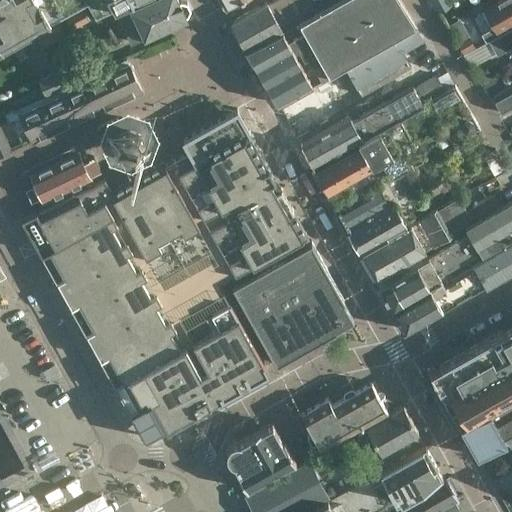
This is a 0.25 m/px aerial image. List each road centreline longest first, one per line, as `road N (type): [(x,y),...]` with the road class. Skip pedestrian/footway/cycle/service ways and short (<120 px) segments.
road 1 (residential): [(189,447),(321,372),(408,351),(511,296)]
road 2 (residential): [(0,245),(135,462),(189,447)]
road 3 (residential): [(511,166),(414,0)]
